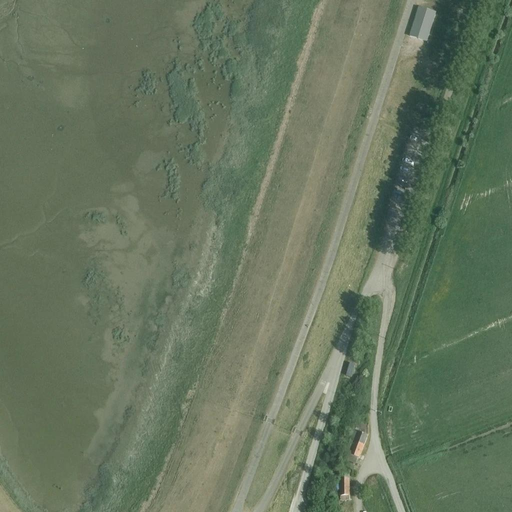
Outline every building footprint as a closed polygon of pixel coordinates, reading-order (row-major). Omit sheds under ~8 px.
[(419,13),(396,85),(399,86),(413,91),(436,18),(423,14),(419,13)] [(343,380),(349,382),(354,371),(348,369),(343,380)] [(343,454),(358,459),(359,459),(360,455),(368,436),(368,427),(366,426),(355,421),(352,430),(349,429),(349,430),(348,433),(351,434),(350,437),(344,451),(343,453),(343,454)] [(358,459),(343,454),(340,459),(353,464),(356,465),(358,459)] [(339,482),(335,482),(335,491),(339,491),(339,497),(340,497),(340,501),(349,501),(349,486),(349,474),(350,470),(352,471),(354,466),(353,465),(340,461),(339,465),(340,465),(340,468),(339,482)]
